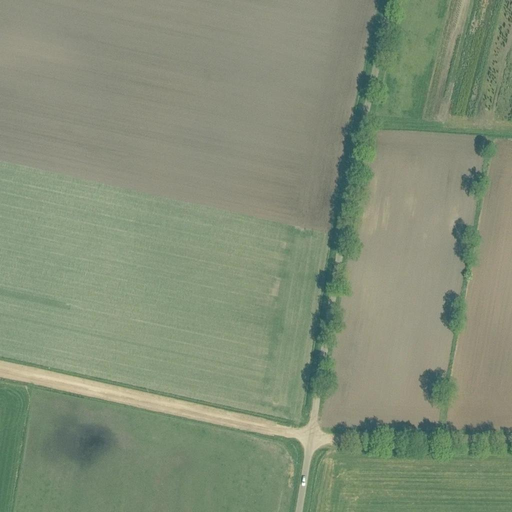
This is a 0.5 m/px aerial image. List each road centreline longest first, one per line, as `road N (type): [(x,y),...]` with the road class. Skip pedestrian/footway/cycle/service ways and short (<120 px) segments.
road 1 (unclassified): [(298,511),(390,0)]
road 2 (track): [(0,369),(310,438),(511,443)]
